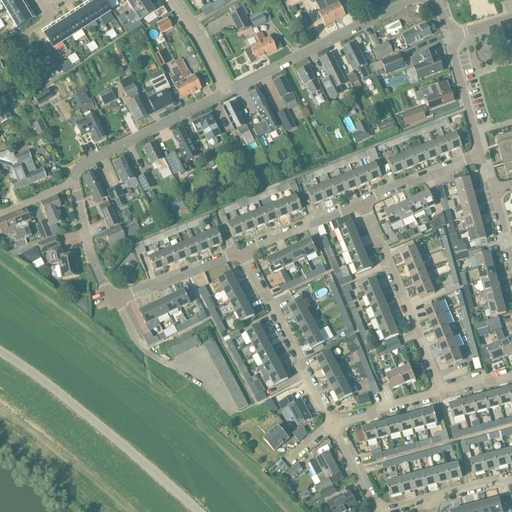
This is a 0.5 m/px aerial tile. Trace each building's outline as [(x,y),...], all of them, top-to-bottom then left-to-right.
[(0,0),(0,2),(4,10),(19,1),(18,0),(0,0)] [(94,0),(95,2),(90,5),(100,19),(109,13),(101,0),(94,0)] [(135,0),(128,5),(129,5),(133,12),(148,3),(146,0),(135,0)] [(218,0),(210,5),(214,11),(224,5),(221,0),(218,0)] [(322,0),(317,0),(315,2),(320,13),(317,14),(315,15),(318,22),(321,21),(324,28),(334,23),(328,9),(322,0)] [(322,0),(328,9),(334,23),(344,18),(341,12),(342,6),(340,2),(336,1),(335,0),(322,0)] [(19,1),(4,10),(10,20),(25,10),(24,8),(26,7),(24,4),(22,5),(19,1)] [(86,7),(81,11),(90,25),(100,19),(90,5),(88,2),(85,4),(86,7)] [(116,2),(109,6),(112,10),(119,5),(116,2)] [(132,13),(126,17),(128,21),(129,22),(134,19),(133,17),(135,16),(139,22),(144,19),(147,25),(157,19),(153,14),(153,13),(155,12),(154,11),(156,10),(154,7),(152,8),(149,4),(148,3),(133,12),(132,13)] [(210,4),(200,10),(205,17),(214,11),(210,5),(210,4)] [(77,13),(72,17),(81,31),(90,25),(81,11),(80,11),(78,8),(75,10),(77,13)] [(25,10),(10,20),(15,29),(31,20),(30,18),(32,17),(30,13),(27,14),(25,10)] [(229,16),(228,16),(238,34),(250,28),(240,10),(229,16)] [(124,13),(117,18),(119,21),(126,17),(124,13)] [(67,19),(62,23),(71,37),(81,31),(72,17),(71,17),(69,14),(66,16),(67,19)] [(262,15),(254,19),(250,21),(254,30),(266,23),(262,15)] [(126,17),(119,21),(120,23),(121,25),(128,21),(126,17)] [(161,35),(172,29),(167,19),(156,25),(161,35)] [(58,25),(52,29),(62,43),(71,37),(62,23),(61,23),(60,20),(56,22),(58,25)] [(403,35),(405,38),(398,41),(401,47),(407,44),(409,46),(431,36),(425,25),(403,35)] [(46,29),(48,32),(43,35),(52,49),(62,43),(52,29),(51,29),(49,27),(46,29)] [(112,30),(108,33),(112,39),(116,37),(112,30)] [(261,33),(255,36),(266,57),(282,49),(277,40),(271,43),(269,39),(265,41),(261,33)] [(257,45),(249,49),(244,51),(251,64),(266,57),(255,36),(252,37),(257,45)] [(93,42),(89,44),(94,51),(98,49),(93,42)] [(388,46),(387,43),(372,50),(378,61),(393,54),(391,52),(396,49),(393,43),(388,46)] [(84,53),(86,56),(94,51),(89,44),(86,46),(88,50),(84,53)] [(358,68),(364,65),(354,45),(342,50),(350,65),(353,63),(357,71),(359,70),(358,68)] [(436,60),(433,50),(421,55),(410,59),(413,68),(417,81),(442,72),(437,59),(436,60)] [(154,56),(160,68),(168,64),(162,52),(154,56)] [(74,54),(70,56),(75,64),(79,61),(74,54)] [(321,81),(330,99),(342,93),(339,87),(345,84),(331,54),(319,60),(328,77),(321,81)] [(386,76),(404,69),(399,55),(380,62),(386,76)] [(56,63),(59,67),(63,74),(74,68),(72,65),(75,64),(70,56),(67,58),(69,60),(64,63),(62,59),(56,63)] [(174,62),(175,65),(177,68),(190,95),(200,90),(193,77),(190,79),(187,73),(188,73),(181,59),(174,62)] [(312,95),(319,91),(314,81),(307,67),(296,72),(303,86),(306,84),(312,95)] [(177,68),(171,71),(175,77),(170,79),(180,100),(190,95),(177,68)] [(150,82),(156,95),(148,100),(154,113),(171,105),(166,91),(169,89),(163,76),(162,77),(159,71),(151,75),(153,80),(150,82)] [(354,72),(345,76),(352,88),(354,92),(362,88),(359,83),(359,82),(354,72)] [(280,99),(282,98),(286,105),(295,101),(284,78),(272,84),(280,99)] [(428,89),(422,91),(429,111),(453,102),(446,83),(428,89)] [(131,97),(133,102),(126,106),(135,123),(148,116),(133,86),(124,91),(128,99),(131,97)] [(81,113),(93,109),(86,88),(74,93),(81,113)] [(38,107),(52,98),(46,90),(33,99),(38,107)] [(114,98),(110,90),(99,96),(105,107),(114,102),(113,99),(114,98)] [(263,118),(270,132),(278,128),(271,113),(259,90),(248,95),(257,113),(260,119),(263,118)] [(373,104),(378,114),(386,110),(381,100),(373,104)] [(234,103),(225,107),(222,108),(234,131),(237,130),(240,136),(242,135),(247,146),(254,143),(248,132),(245,126),(248,125),(244,117),(241,118),(234,103)] [(0,107),(0,122),(1,124),(12,119),(6,105),(0,107)] [(420,107),(401,114),(405,126),(425,119),(420,107)] [(285,111),(279,113),(285,132),(292,130),(285,111)] [(75,124),(76,127),(75,128),(75,129),(74,129),(74,130),(74,131),(74,132),(75,133),(75,134),(76,134),(77,135),(78,135),(79,135),(80,135),(81,137),(90,132),(95,143),(106,138),(95,114),(84,119),(84,120),(75,124)] [(207,143),(208,142),(210,146),(213,147),(216,145),(217,143),(215,139),(220,136),(209,115),(191,124),(196,133),(201,130),(207,143)] [(447,119),(437,123),(439,129),(446,126),(449,125),(447,119)] [(34,124),(38,135),(43,133),(39,122),(34,124)] [(359,133),(352,136),(356,144),(370,137),(367,129),(363,122),(356,126),(359,133)] [(439,129),(437,123),(426,128),(429,133),(439,129)] [(427,134),(424,128),(415,132),(417,138),(427,134)] [(169,155),(176,168),(181,177),(191,171),(187,163),(197,157),(193,151),(182,129),(172,134),(179,150),(177,151),(169,155)] [(497,145),(498,149),(511,145),(511,132),(497,137),(499,144),(497,145)] [(415,139),(413,133),(404,137),(406,142),(415,139)] [(455,134),(444,139),(449,153),(461,148),(455,134)] [(226,142),(228,147),(234,157),(242,152),(239,148),(234,138),(226,142)] [(402,138),(392,142),(394,147),(404,143),(402,138)] [(444,139),(432,144),(438,157),(449,153),(444,139)] [(394,147),(392,142),(381,146),(383,152),(394,147)] [(143,149),(152,166),(155,171),(157,170),(159,173),(168,169),(155,143),(143,149)] [(432,144),(421,148),(427,162),(438,157),(432,144)] [(511,145),(498,149),(503,166),(505,166),(507,173),(511,172),(511,145)] [(12,154),(16,165),(21,163),(25,174),(24,174),(29,186),(45,180),(44,179),(49,177),(46,169),(41,171),(36,173),(28,152),(25,153),(23,146),(11,151),(12,154)] [(421,148),(410,153),(415,167),(427,162),(421,148)] [(378,160),(374,149),(358,155),(360,161),(369,157),(371,162),(378,160)] [(217,164),(211,152),(204,155),(210,168),(217,164)] [(410,153),(398,157),(404,171),(415,167),(410,153)] [(356,156),(346,160),(348,166),(358,162),(356,156)] [(404,171),(398,157),(387,162),(392,176),(404,171)] [(129,189),(131,188),(137,186),(137,185),(125,158),(112,164),(122,185),(127,182),(129,189)] [(348,166),(346,160),(335,165),(337,170),(348,166)] [(333,165),(323,169),(326,175),(335,171),(333,165)] [(375,165),(363,169),(368,183),(380,178),(375,165)] [(312,174),(315,179),(326,175),(323,169),(312,174)] [(363,169),(352,174),(357,187),(368,183),(363,169)] [(29,186),(24,174),(24,173),(14,177),(16,182),(11,184),(14,192),(29,186)] [(83,179),(91,196),(95,203),(106,198),(105,196),(95,173),(83,179)] [(313,180),(310,174),(301,178),(303,184),(313,180)] [(352,174),(340,179),(346,192),(357,187),(352,174)] [(151,182),(146,175),(138,179),(145,192),(155,187),(152,181),(151,182)] [(340,179),(329,183),(334,197),(346,192),(340,179)] [(455,183),(454,183),(449,184),(451,190),(456,188),(458,195),(473,191),(470,179),(455,183)] [(298,191),(294,181),(278,188),(280,193),(289,190),(293,193),(298,191)] [(329,183),(318,188),(323,201),(334,197),(329,183)] [(118,208),(124,205),(120,197),(123,196),(118,186),(107,192),(111,202),(114,200),(118,208)] [(437,188),(440,200),(446,198),(443,186),(437,188)] [(267,192),(269,198),(278,194),(276,188),(267,192)] [(323,201),(318,188),(306,193),(312,206),(323,201)] [(458,195),(461,207),(476,203),(473,191),(458,195)] [(430,192),(418,197),(420,201),(425,211),(428,217),(432,214),(430,209),(436,206),(430,192)] [(255,197),(258,202),(259,205),(263,203),(262,200),(267,198),(265,193),(255,197)] [(290,199),(283,201),(289,215),(301,210),(294,194),(289,196),(290,199)] [(256,203),(253,197),(244,201),(246,207),(256,203)] [(418,197),(407,202),(414,216),(425,211),(420,201),(418,197)] [(56,198),(41,204),(49,223),(46,224),(49,230),(51,229),(56,227),(54,222),(60,219),(56,209),(60,208),(56,198)] [(446,198),(440,200),(443,212),(445,212),(445,211),(450,210),(446,198)] [(283,201),(272,206),(278,220),(289,215),(283,201)] [(242,202),(232,206),(235,212),(244,208),(242,202)] [(407,202),(396,208),(403,222),(414,216),(407,202)] [(461,207),(456,208),(458,213),(462,212),(464,219),(479,215),(476,203),(461,207)] [(235,212),(232,206),(217,212),(221,224),(227,221),(225,216),(235,212)] [(261,211),(266,224),(278,220),(272,206),(263,210),(262,206),(259,207),(261,211)] [(108,230),(119,225),(111,208),(100,213),(108,230)] [(403,222),(396,208),(385,213),(391,227),(403,222)] [(26,210),(12,215),(17,230),(21,229),(24,238),(25,239),(30,237),(26,226),(25,224),(30,222),(26,210)] [(261,211),(249,215),(255,229),(266,224),(261,211)] [(12,215),(0,219),(0,227),(1,231),(5,230),(6,232),(8,231),(9,233),(14,231),(17,238),(18,241),(24,238),(21,229),(17,230),(12,215)] [(249,215),(238,220),(244,234),(255,229),(249,215)] [(433,229),(440,226),(440,227),(446,226),(443,215),(437,216),(438,220),(430,223),(433,229)] [(479,215),(464,219),(466,223),(463,224),(462,226),(463,232),(468,231),(472,230),(483,227),(479,215)] [(198,220),(201,225),(210,221),(207,216),(198,220)] [(187,224),(189,230),(198,226),(196,220),(187,224)] [(244,234),(238,220),(226,225),(232,238),(244,234)] [(45,222),(35,226),(42,241),(52,237),(49,230),(46,224),(45,222)] [(453,222),(448,223),(450,229),(447,229),(449,236),(456,234),(453,222)] [(139,232),(135,223),(122,228),(127,238),(139,232)] [(353,224),(343,228),(339,230),(344,241),(357,235),(353,224)] [(185,225),(175,229),(177,234),(187,231),(185,225)] [(125,241),(119,227),(104,233),(110,247),(125,241)] [(483,227),(472,230),(468,231),(471,244),(486,239),(483,227)] [(175,229),(164,233),(166,239),(177,234),(175,229)] [(216,231),(210,233),(204,236),(210,249),(222,245),(216,231)] [(164,233),(153,238),(155,244),(166,239),(164,233)] [(456,234),(449,236),(452,249),(453,248),(454,254),(467,251),(466,245),(459,246),(457,237),(456,234)] [(320,237),(325,249),(330,247),(325,235),(320,237)] [(357,235),(344,241),(348,252),(362,247),(357,235)] [(60,248),(56,236),(37,244),(41,255),(60,248)] [(204,236),(193,240),(199,254),(210,249),(204,236)] [(443,250),(445,250),(444,250),(449,248),(446,236),(439,238),(443,250)] [(18,241),(14,242),(16,249),(27,245),(25,239),(24,238),(18,241)] [(155,244),(153,238),(134,246),(139,256),(146,253),(144,248),(155,244)] [(177,247),(171,249),(170,249),(176,263),(187,259),(182,245),(180,240),(175,242),(177,247)] [(193,240),(182,245),(187,259),(199,254),(193,240)] [(311,240),(300,245),(306,259),(317,253),(311,240)] [(166,251),(159,254),(165,268),(176,263),(170,249),(171,249),(169,244),(164,246),(166,251)] [(300,245),(289,250),(295,264),(306,259),(300,245)] [(330,247),(325,249),(329,260),(334,258),(330,247)] [(362,247),(348,252),(353,264),(367,258),(362,247)] [(415,248),(403,253),(401,253),(406,265),(420,259),(415,248)] [(444,250),(445,250),(448,261),(452,260),(449,248),(444,250)] [(153,251),(155,256),(147,259),(153,273),(165,268),(159,254),(157,249),(153,251)] [(455,256),(457,262),(458,268),(461,267),(460,262),(483,256),(481,249),(455,256)] [(51,265),(59,264),(62,279),(78,276),(73,255),(62,257),(61,250),(49,253),(51,265)] [(289,250),(278,255),(284,269),(295,264),(289,250)] [(475,258),(478,269),(493,265),(490,254),(475,258)] [(284,269),(278,255),(266,261),(273,274),(284,269)] [(334,258),(329,260),(334,272),(339,270),(334,258)] [(367,258),(353,264),(358,275),(359,275),(361,279),(371,274),(370,270),(371,270),(367,258)] [(420,259),(406,265),(411,277),(425,271),(420,259)] [(326,260),(310,267),(315,277),(326,272),(331,270),(326,260)] [(305,276),(301,277),(304,283),(315,277),(310,267),(307,261),(304,262),(308,269),(303,271),(305,276)] [(124,270),(128,274),(133,268),(129,264),(124,270)] [(493,265),(478,269),(481,281),(496,277),(493,265)] [(339,270),(334,272),(339,283),(340,287),(353,282),(351,276),(343,279),(339,270)] [(281,274),(284,280),(286,284),(279,288),(281,293),(293,288),(290,283),(290,282),(288,278),(285,271),(281,274)] [(425,271),(411,277),(415,288),(430,282),(425,271)] [(456,272),(451,273),(454,283),(444,287),(447,293),(455,289),(460,287),(456,272)] [(218,280),(224,291),(237,284),(231,273),(218,280)] [(301,277),(290,282),(290,283),(293,288),(304,283),(301,277)] [(496,277),(481,281),(485,293),(500,289),(496,277)] [(361,285),(366,296),(380,291),(375,279),(361,285)] [(430,282),(415,288),(420,300),(434,294),(430,282)] [(329,285),(333,296),(338,294),(334,283),(329,285)] [(237,284),(224,291),(230,301),(243,294),(237,284)] [(351,285),(341,289),(343,293),(343,294),(347,304),(352,302),(349,293),(353,291),(351,285)] [(205,287),(203,288),(198,291),(204,301),(211,298),(205,287)] [(500,289),(485,293),(479,295),(480,300),(486,298),(488,305),(503,301),(500,289)] [(185,291),(173,296),(180,310),(191,304),(185,291)] [(380,291),(366,296),(371,308),(384,302),(380,291)] [(243,294),(230,301),(236,312),(249,305),(243,294)] [(291,299),(294,303),(288,306),(294,317),(307,310),(301,300),(303,299),(300,294),(291,299)] [(338,294),(333,296),(338,308),(343,305),(338,294)] [(173,296),(162,301),(169,315),(180,310),(173,296)] [(73,304),(88,316),(87,297),(73,304)] [(211,298),(204,301),(210,312),(215,309),(215,310),(217,308),(211,298)] [(352,302),(347,304),(352,315),(357,313),(363,311),(361,308),(356,310),(353,304),(359,301),(358,299),(352,302)] [(162,301),(151,307),(157,320),(169,315),(162,301)] [(503,301),(488,305),(482,307),(483,312),(489,310),(491,318),(506,314),(503,301)] [(384,302),(371,308),(375,319),(389,313),(384,302)] [(424,309),(429,321),(443,315),(438,303),(424,309)] [(249,305),(236,312),(241,323),(254,316),(249,305)] [(343,305),(338,308),(343,320),(348,317),(343,305)] [(140,312),(146,326),(149,332),(154,329),(151,323),(157,320),(151,307),(140,312)] [(215,309),(210,312),(215,323),(220,320),(215,310),(215,309)] [(307,310),(294,317),(300,328),(313,321),(307,310)] [(357,313),(352,315),(357,327),(362,325),(357,313)] [(389,313),(375,319),(380,330),(394,325),(389,313)] [(204,314),(186,323),(189,328),(207,319),(204,314)] [(443,315),(429,321),(434,332),(448,327),(443,315)] [(348,317),(343,320),(347,331),(352,329),(348,317)] [(474,326),(475,331),(475,332),(501,325),(499,318),(474,326)] [(220,320),(215,323),(221,334),(226,331),(220,320)] [(313,321),(300,328),(305,339),(318,332),(313,321)] [(175,328),(177,334),(189,328),(186,323),(178,326),(177,324),(174,325),(175,328)] [(246,332),(252,343),(265,336),(259,325),(246,332)] [(362,325),(357,327),(361,338),(367,336),(362,325)] [(394,325),(380,330),(385,342),(398,336),(394,325)] [(501,325),(475,332),(477,338),(495,333),(496,335),(503,333),(501,325)] [(448,327),(434,332),(438,344),(453,338),(448,327)] [(175,328),(164,333),(166,339),(177,334),(175,328)] [(239,331),(224,340),(226,345),(242,336),(239,331)] [(318,332),(305,339),(311,350),(324,343),(318,332)] [(157,337),(154,339),(151,334),(144,337),(149,347),(159,342),(166,339),(164,333),(157,337)] [(197,335),(192,338),(197,347),(202,345),(197,335)] [(351,353),(356,351),(356,352),(361,349),(355,335),(346,338),(348,341),(346,342),(351,353)] [(265,336),(252,343),(258,354),(271,347),(265,336)] [(367,336),(361,338),(366,349),(371,347),(367,336)] [(192,338),(187,340),(192,350),(197,347),(192,338)] [(453,338),(438,344),(443,355),(457,349),(453,338)] [(213,339),(204,343),(206,348),(216,343),(213,339)] [(511,343),(510,339),(499,344),(505,358),(511,355),(511,343)] [(187,340),(182,343),(187,352),(192,350),(187,340)] [(389,349),(390,354),(402,349),(399,341),(388,346),(389,349)] [(475,342),(470,344),(473,357),(478,355),(475,342)] [(182,343),(178,345),(183,355),(187,352),(182,343)] [(216,343),(206,348),(209,353),(218,348),(216,343)] [(479,347),(484,361),(491,359),(493,363),(505,358),(499,344),(488,348),(487,345),(479,347)] [(178,345),(173,348),(178,357),(183,355),(178,345)] [(237,351),(233,345),(228,348),(232,354),(237,351)] [(258,354),(263,365),(277,358),(271,347),(258,354)] [(173,348),(168,350),(173,360),(178,357),(173,348)] [(218,348),(209,353),(211,358),(221,353),(218,348)] [(361,349),(356,352),(361,363),(365,361),(361,349)] [(381,361),(379,358),(390,354),(389,349),(378,354),(376,351),(370,353),(374,364),(381,361)] [(457,349),(443,355),(448,367),(462,361),(457,349)] [(237,351),(232,354),(237,365),(242,362),(237,351)] [(316,359),(322,370),(335,363),(329,352),(316,359)] [(221,353),(211,358),(214,363),(223,358),(221,353)] [(223,358),(214,363),(216,367),(226,363),(223,358)] [(263,365),(258,368),(264,379),(282,369),(277,358),(263,365)] [(365,361),(361,363),(365,375),(370,372),(365,361)] [(242,362),(237,365),(243,376),(248,373),(242,362)] [(226,363),(216,367),(219,372),(228,367),(226,363)] [(335,363),(322,370),(327,381),(340,374),(335,363)] [(228,367),(219,372),(222,377),(231,372),(228,367)] [(409,367),(398,371),(404,386),(415,381),(409,367)] [(264,379),(263,379),(266,383),(271,381),(275,387),(288,380),(282,369),(264,379)] [(404,386),(398,371),(385,376),(391,391),(404,386)] [(233,377),(231,372),(222,377),(224,382),(233,377)] [(370,372),(365,375),(369,385),(373,396),(379,394),(370,372)] [(248,373),(243,376),(249,387),(254,384),(248,373)] [(340,374),(327,381),(333,392),(346,385),(340,374)] [(236,382),(233,377),(224,382),(227,387),(236,382)] [(238,387),(236,382),(227,387),(229,391),(238,387)] [(254,384),(249,387),(254,397),(258,403),(267,399),(263,392),(259,394),(254,384)] [(346,385),(333,392),(339,403),(358,392),(356,387),(349,391),(346,385)] [(233,396),(241,391),(238,387),(229,391),(232,396),(233,396)] [(511,402),(508,389),(497,392),(501,407),(511,403),(511,402)] [(243,396),(241,391),(233,396),(232,396),(234,401),(243,396)] [(497,392),(485,395),(489,410),(501,407),(497,392)] [(371,403),(368,394),(361,396),(363,405),(371,403)] [(485,395),(473,399),(477,413),(489,410),(485,395)] [(237,406),(246,401),(243,396),(234,401),(237,406)] [(288,408),(298,427),(311,419),(301,401),(295,404),(290,397),(278,403),(282,411),(288,408)] [(473,399),(461,402),(465,416),(477,413),(473,399)] [(239,411),(249,406),(246,401),(237,406),(239,411)] [(465,416),(461,402),(449,405),(453,420),(465,416)] [(433,410),(421,413),(425,427),(437,424),(433,410)] [(421,413),(409,416),(413,431),(425,427),(421,413)] [(409,416),(397,419),(401,434),(413,431),(409,416)] [(397,419),(386,422),(389,437),(401,434),(397,419)] [(504,420),(492,423),(494,429),(506,426),(504,420)] [(386,422),(374,426),(378,440),(389,437),(386,422)] [(492,423),(480,426),(482,432),(494,429),(492,423)] [(378,440),(374,426),(362,429),(366,443),(378,440)] [(470,435),(469,429),(459,432),(458,426),(450,428),(453,439),(461,437),(461,438),(470,435)] [(480,426),(469,429),(470,435),(482,432),(480,426)] [(274,452),(289,439),(279,427),(272,434),(274,436),(266,443),(274,452)] [(300,441),(309,435),(305,427),(295,432),(300,441)] [(511,428),(501,432),(503,438),(511,435),(511,428)] [(441,437),(429,440),(428,440),(430,446),(449,441),(447,431),(440,433),(441,437)] [(501,432),(489,435),(491,441),(503,438),(501,432)] [(489,435),(477,438),(479,444),(491,441),(489,435)] [(421,442),(417,443),(418,449),(430,446),(428,440),(429,440),(429,438),(421,440),(421,442)] [(479,444),(477,438),(460,443),(464,455),(470,453),(469,447),(479,444)] [(417,443),(405,447),(406,453),(418,449),(417,443)] [(451,445),(441,448),(442,449),(443,454),(453,451),(451,445)] [(405,447),(393,450),(395,456),(406,453),(405,447)] [(441,448),(429,451),(431,457),(441,454),(440,450),(442,449),(441,448)] [(371,452),(373,461),(383,459),(381,453),(382,453),(381,450),(371,452)] [(393,450),(382,453),(381,453),(383,459),(395,456),(393,450)] [(429,451),(417,454),(419,460),(431,457),(429,451)] [(506,451),(494,454),(498,469),(510,465),(506,451)] [(329,452),(315,459),(309,462),(317,477),(323,474),(326,480),(314,486),(318,493),(333,486),(329,478),(339,473),(329,452)] [(417,454),(406,458),(407,464),(419,460),(417,454)] [(494,454),(482,457),(486,472),(498,469),(494,454)] [(486,472),(482,457),(470,460),(474,475),(486,472)] [(406,458),(394,461),(395,467),(407,464),(406,458)] [(395,467),(394,461),(382,464),(384,470),(395,467)] [(293,480),(304,472),(298,464),(287,473),(293,480)] [(458,464),(446,467),(450,481),(462,478),(458,464)] [(446,467),(434,470),(438,484),(450,481),(446,467)] [(434,470),(422,473),(426,488),(438,484),(434,470)] [(422,473),(410,476),(414,491),(426,488),(422,473)] [(410,476),(399,480),(402,494),(414,491),(410,476)] [(402,494),(399,480),(387,483),(390,497),(402,494)] [(320,493),(320,494),(318,496),(320,500),(323,499),(324,500),(337,493),(333,486),(320,493)] [(298,503),(310,496),(307,490),(295,497),(298,503)] [(350,493),(340,498),(338,495),(326,502),(331,511),(347,511),(351,510),(350,508),(356,505),(350,493)] [(502,511),(499,500),(487,503),(489,511),(502,511)] [(489,511),(487,503),(475,506),(476,511),(489,511)]
